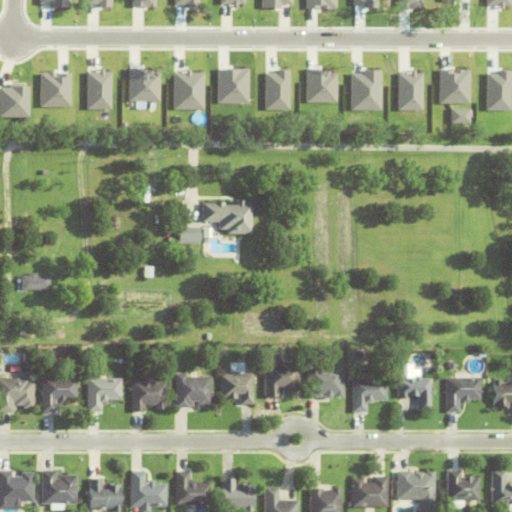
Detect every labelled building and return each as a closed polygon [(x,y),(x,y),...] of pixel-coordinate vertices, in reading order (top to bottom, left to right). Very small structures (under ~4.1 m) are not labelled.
[(226,230),(218,230),(218,222),(201,222),(201,203),(213,203),(213,202),(223,202),(223,205),(234,205),(234,200),(244,200),(244,204),(251,204),(251,234),(226,234),(226,230)] [(176,245),(177,227),(199,228),(199,245),(176,245)] [(21,290),(21,276),(29,276),(29,273),(36,273),(36,276),(49,276),(49,290),(21,290)] [(43,330),(57,330),(57,337),(43,338),(43,330)] [(406,358),(407,379),(415,378),(416,376),(419,376),(422,378),(430,378),(430,390),(431,390),(431,396),(430,396),(430,411),(417,411),(416,397),(407,397),(397,397),(397,390),(396,390),(395,358),(396,358),(396,350),(403,350),(403,358),(406,358)] [(297,367),(298,391),(286,391),(286,388),(278,388),(278,397),(264,397),(263,362),(274,362),(274,363),(281,363),(281,358),(290,358),(290,367),(297,367)] [(447,366),(452,361),(457,366),(452,371),(447,366)] [(342,376),(342,397),(334,397),(334,395),(331,395),(331,399),(323,399),(323,396),(322,396),(322,398),(307,398),(307,369),(336,369),(336,376),(342,376)] [(166,382),(165,410),(154,410),(154,406),(144,406),(144,412),(130,412),(130,381),(137,381),(137,374),(152,374),(152,381),(166,382)] [(196,405),(196,402),(192,402),(192,406),(188,406),(188,408),(174,408),(174,374),(185,374),(185,377),(210,377),(210,405),(196,405)] [(236,399),(226,399),(219,399),(219,375),(252,374),(253,405),(240,405),(239,394),(236,394),(236,399)] [(23,409),(23,406),(16,406),(16,401),(13,401),(12,414),(0,413),(0,378),(28,378),(28,381),(33,381),(33,409),(23,409)] [(461,400),(459,400),(459,413),(445,413),(445,378),(480,378),(480,400),(468,400),(468,403),(461,402),(461,400)] [(58,401),(55,401),(55,413),(42,412),(42,379),(77,379),(77,401),(65,401),(65,403),(58,403),(58,401)] [(105,400),(105,403),(100,403),(100,412),(86,412),(86,379),(121,379),(120,400),(105,400)] [(352,379),(386,379),(386,400),(372,400),(372,403),(366,403),(366,413),(353,413),(352,379)] [(511,413),(511,403),(508,403),(508,409),(500,409),(500,407),(493,407),(493,380),(501,380),(501,383),(511,383),(511,413)] [(59,479),(59,476),(76,475),(77,504),(42,504),(41,471),(56,471),(56,479),(59,479)] [(146,484),(146,480),(153,480),(153,484),(165,484),(166,507),(149,508),(149,511),(138,511),(138,507),(130,507),(129,471),(143,471),(143,484),(146,484)] [(414,474),(414,473),(422,472),(422,474),(425,473),(425,471),(434,471),(434,499),(397,500),(397,471),(411,471),(411,474),(414,474)] [(447,471),(460,471),(460,482),(463,482),(463,477),(473,477),(473,478),(480,478),(479,501),(447,501),(447,471)] [(195,483),(195,484),(209,484),(210,505),(175,505),(175,472),(189,472),(189,483),(195,483)] [(508,486),(511,486),(511,504),(509,504),(508,506),(507,507),(506,507),(504,507),(503,507),(502,506),(501,504),(492,504),(492,495),(491,495),(491,488),(492,488),(491,472),(506,472),(506,486),(508,486)] [(0,477),(21,477),(21,473),(33,473),(33,502),(0,502),(0,477)] [(352,508),(352,507),(349,507),(349,503),(352,503),(352,479),(364,479),(364,483),(373,483),(373,477),(387,477),(387,508),(352,508)] [(104,490),(104,484),(109,484),(109,485),(120,485),(120,511),(112,511),(112,509),(89,509),(89,479),(102,479),(102,490),(104,490)] [(237,490),(237,484),(242,484),(242,486),(252,485),(252,511),(244,511),(244,509),(234,509),(234,511),(221,511),(221,479),(234,479),(234,490),(237,490)] [(264,511),(264,488),(279,488),(279,501),(298,501),(298,511),(264,511)] [(332,491),(332,489),(341,489),(341,511),(309,511),(309,489),(323,489),(323,491),(332,491)]
